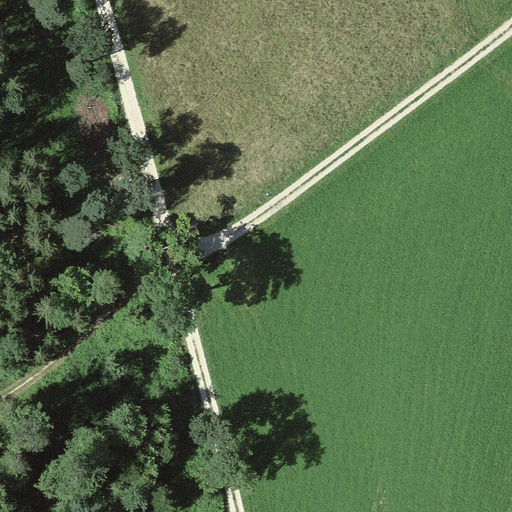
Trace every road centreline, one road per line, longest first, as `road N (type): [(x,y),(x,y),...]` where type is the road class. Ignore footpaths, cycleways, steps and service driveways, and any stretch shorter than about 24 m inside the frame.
road 1 (track): [(176,274),(511,22)]
road 2 (track): [(103,0),(176,274)]
road 3 (track): [(176,274),(235,511)]
road 4 (track): [(0,384),(87,340),(176,274)]
